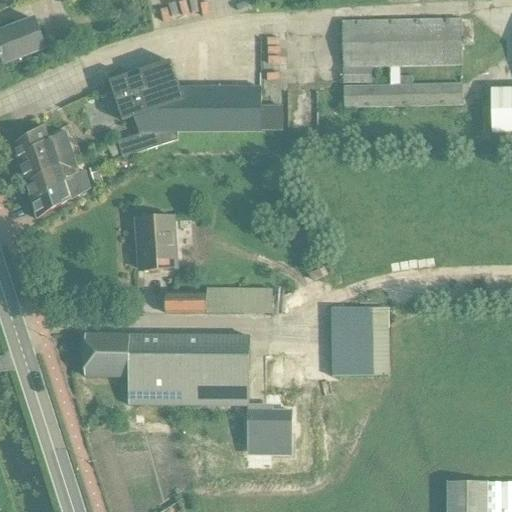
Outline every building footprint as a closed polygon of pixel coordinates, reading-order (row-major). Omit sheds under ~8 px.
[(0,56),(4,67),(46,52),(35,22),(0,34),(0,56)] [(344,110),(463,107),(463,87),(401,89),(401,69),(462,67),(461,23),(342,26),(343,85),(371,84),(370,69),(390,68),(391,88),(344,89),(344,110)] [(262,134),(262,132),(262,108),(262,90),(180,90),(171,62),(140,73),(141,77),(129,81),(128,77),(109,83),(123,122),(134,119),(139,135),(117,142),(122,158),(177,141),(176,134),(262,134)] [(493,137),(511,136),(511,92),(492,93),(493,137)] [(281,108),(262,108),(262,132),(281,132),(281,108)] [(26,188),(74,160),(65,133),(50,140),(46,128),(13,146),(26,188)] [(112,143),(105,147),(113,158),(119,154),(112,143)] [(26,188),(31,203),(79,175),(74,160),(26,188)] [(97,167),(89,169),(94,183),(102,181),(97,167)] [(79,175),(31,203),(36,220),(90,188),(85,173),(79,175)] [(143,271),(159,271),(178,271),(178,262),(178,219),(137,219),(137,237),(143,237),(143,271)] [(166,314),(206,315),(272,315),(272,290),(206,290),(206,296),(167,295),(166,314)] [(331,310),(332,379),(389,378),(388,309),(331,310)] [(249,409),(249,338),(85,337),(85,378),(129,378),(129,408),(249,409)] [(249,409),(253,443),(301,438),(298,404),(249,409)] [(511,511),(511,484),(447,484),(446,511),(511,511)]
